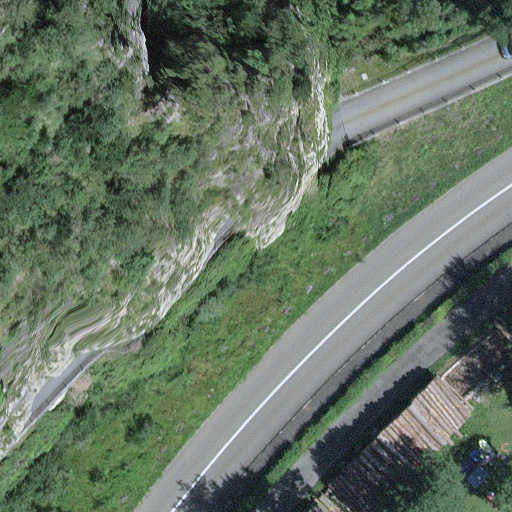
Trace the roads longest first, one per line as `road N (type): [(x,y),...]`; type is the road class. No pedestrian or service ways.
road 1 (unclassified): [(511,45),(284,155),(199,223),(0,430)]
road 2 (tertiary): [(511,183),(403,266),(314,349),(173,511)]
